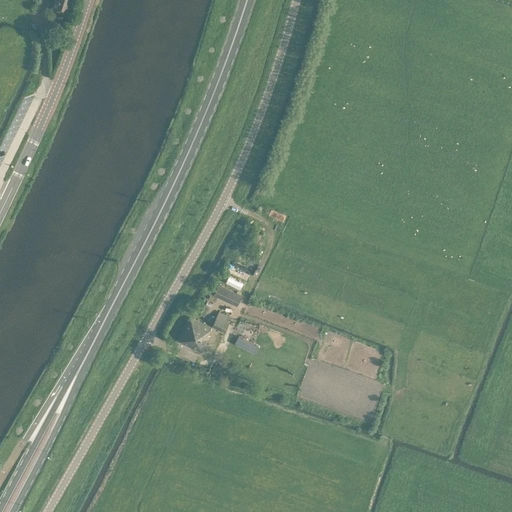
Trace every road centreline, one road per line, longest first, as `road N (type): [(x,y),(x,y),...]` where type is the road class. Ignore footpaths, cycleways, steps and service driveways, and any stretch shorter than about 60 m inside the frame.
road 1 (unclassified): [(46,511),(222,200),(295,0)]
road 2 (primary): [(67,393),(177,175),(246,0)]
road 3 (tertiary): [(0,211),(55,88)]
road 4 (primary): [(10,511),(67,393)]
